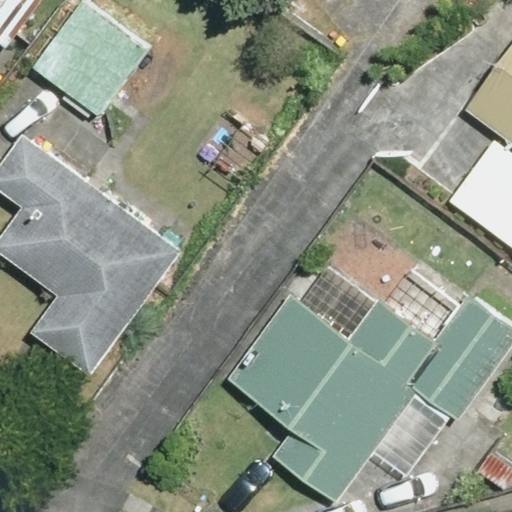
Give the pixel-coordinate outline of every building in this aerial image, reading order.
[(52,0),(0,0),(0,29),(22,45),(52,0)] [(161,42),(101,0),(86,0),(45,60),(114,109),(161,42)] [(511,56),(476,110),(510,132),(459,209),(511,244),(511,56)] [(188,249),(36,133),(0,180),(0,182),(30,206),(2,243),(69,293),(45,325),(99,366),(188,249)] [(362,326),(301,286),(241,378),(302,418),(280,451),(345,494),(372,451),(416,480),(459,413),(470,420),(511,355),(511,305),(477,283),(467,298),(419,267),(399,298),(385,289),(362,326)]
